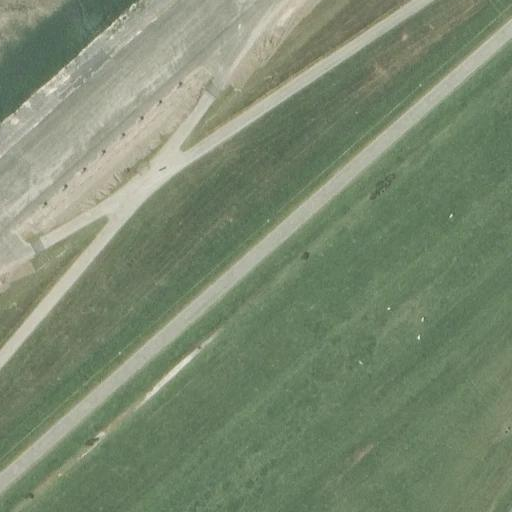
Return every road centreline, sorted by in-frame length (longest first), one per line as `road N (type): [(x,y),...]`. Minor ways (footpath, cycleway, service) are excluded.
road 1 (unclassified): [(0,484),(511,26)]
road 2 (unclassified): [(0,362),(144,187),(424,0)]
